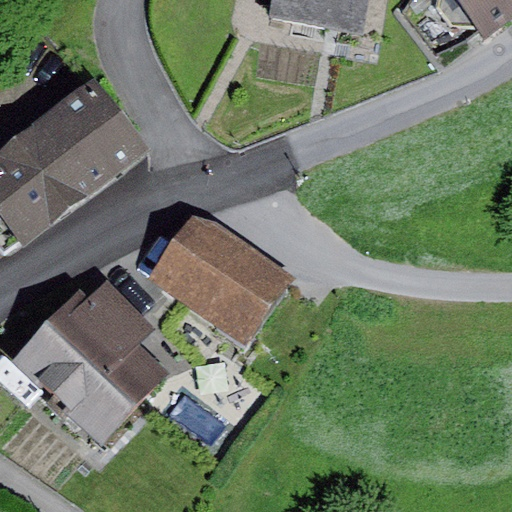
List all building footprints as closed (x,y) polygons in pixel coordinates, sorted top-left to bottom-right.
[(277,0),(275,14),(365,29),(370,0),(277,0)] [(511,0),(459,0),(485,36),(511,16),(511,0)] [(95,84),(0,155),(0,212),(26,247),(149,155),(95,84)] [(245,343),(295,280),(218,222),(196,217),(151,277),(245,343)] [(103,445),(172,371),(144,344),(158,330),(108,283),(91,301),(81,291),(15,362),(103,445)]
